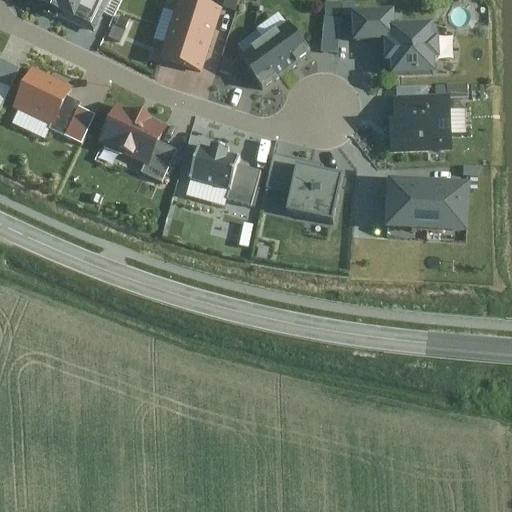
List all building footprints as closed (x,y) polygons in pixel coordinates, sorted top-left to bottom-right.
[(90,17),(97,0),(27,0),(86,27),(90,17)] [(112,18),(120,0),(97,0),(90,17),(112,18)] [(222,9),(192,0),(182,0),(173,29),(211,41),(222,9)] [(403,6),(362,8),(361,0),(337,0),(339,19),(356,17),(358,47),(386,46),(388,74),(441,71),(438,20),(404,21),(403,6)] [(173,29),(164,58),(203,69),(211,41),(173,29)] [(306,58),(284,29),(263,46),(284,74),(306,58)] [(263,46),(240,64),(262,92),(284,74),(263,46)] [(59,107),(66,93),(26,75),(7,118),(58,141),(69,117),(71,112),(59,107)] [(0,111),(0,112),(12,85),(0,79),(0,111)] [(428,102),(428,88),(397,88),(397,102),(428,102)] [(162,121),(120,102),(99,146),(141,166),(162,121)] [(452,149),(449,102),(428,102),(397,102),(389,102),(392,153),(452,149)] [(89,126),(69,117),(58,141),(78,150),(89,126)] [(237,160),(198,151),(190,187),(228,196),(237,160)] [(285,203),(290,180),(292,172),(267,167),(261,198),(285,203)] [(437,180),(395,179),(395,221),(436,222),(437,180)] [(280,224),(323,233),(333,189),(290,180),(285,203),(280,224)] [(470,221),(469,180),(437,180),(436,222),(470,221)]
